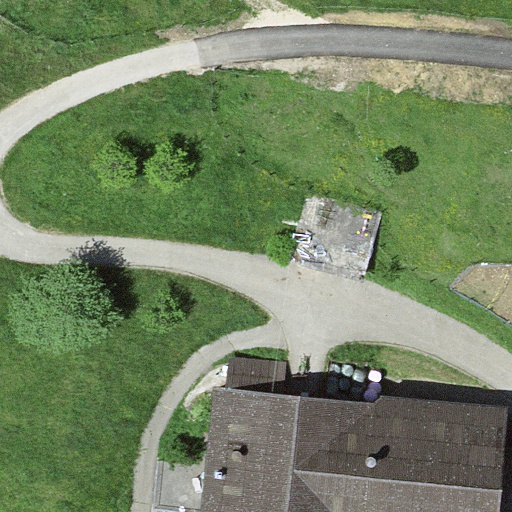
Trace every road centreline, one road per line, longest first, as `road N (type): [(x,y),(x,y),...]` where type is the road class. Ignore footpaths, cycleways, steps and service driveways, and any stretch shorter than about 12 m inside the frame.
road 1 (track): [(511,379),(398,316),(197,266),(9,242),(0,232)]
road 2 (track): [(0,135),(24,114),(112,70),(291,32),(511,53)]
